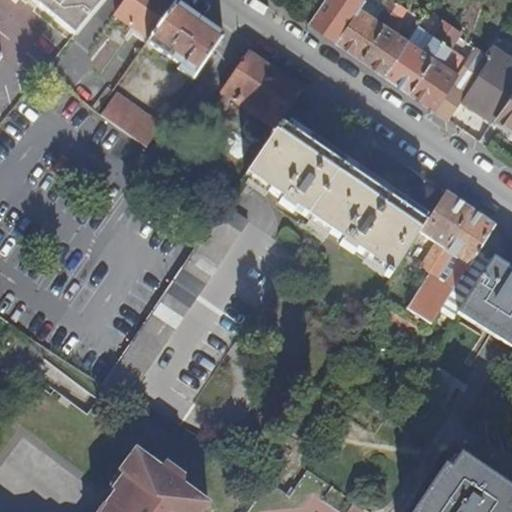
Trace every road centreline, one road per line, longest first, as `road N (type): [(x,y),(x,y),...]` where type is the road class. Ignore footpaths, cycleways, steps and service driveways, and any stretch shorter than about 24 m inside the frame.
road 1 (residential): [(511,205),(209,0)]
road 2 (unknown): [(243,23),(103,232)]
road 3 (unknown): [(34,134),(54,125),(148,164)]
